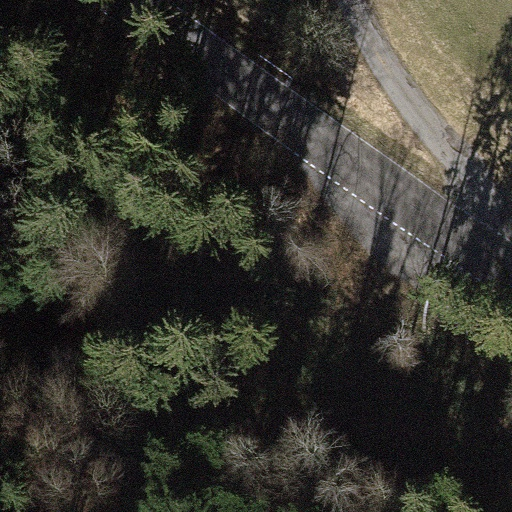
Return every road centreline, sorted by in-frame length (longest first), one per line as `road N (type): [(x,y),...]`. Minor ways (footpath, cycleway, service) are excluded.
road 1 (tertiary): [(126,0),(481,261)]
road 2 (unclassified): [(481,261),(484,210),(470,176),(408,101),(351,0)]
